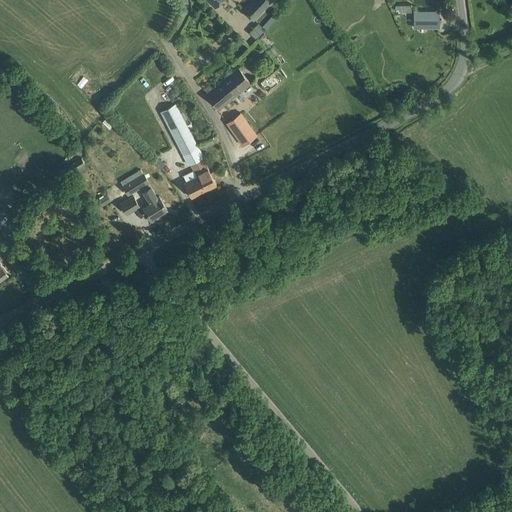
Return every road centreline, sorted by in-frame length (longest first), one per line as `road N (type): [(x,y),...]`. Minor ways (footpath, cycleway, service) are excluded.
road 1 (unclassified): [(358,511),(139,251)]
road 2 (unclassified): [(243,198),(442,94),(463,55),(458,0)]
road 3 (residential): [(243,198),(224,135),(167,43),(185,0)]
road 4 (unclassified): [(0,322),(139,251)]
